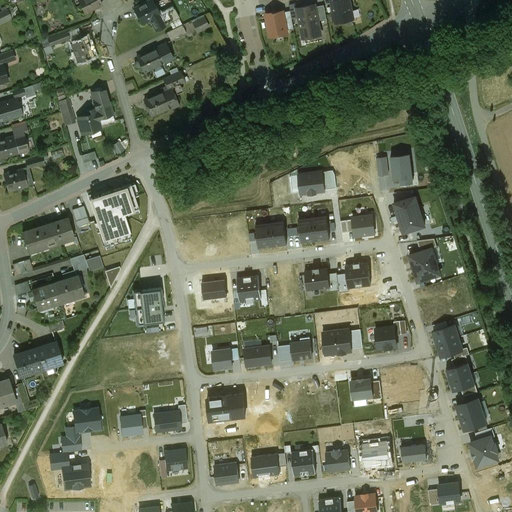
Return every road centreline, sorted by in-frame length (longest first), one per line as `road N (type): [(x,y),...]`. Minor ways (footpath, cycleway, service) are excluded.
road 1 (secondary): [(420,20),(511,297)]
road 2 (residential): [(192,387),(429,356)]
road 3 (residential): [(460,1),(478,119),(511,226)]
road 4 (residential): [(175,273),(393,244)]
road 5 (residential): [(420,20),(272,95)]
road 6 (residential): [(142,155),(0,224)]
road 7 (residential): [(272,95),(142,155)]
road 8 (residential): [(142,155),(108,22)]
road 9 (residential): [(175,273),(142,155)]
